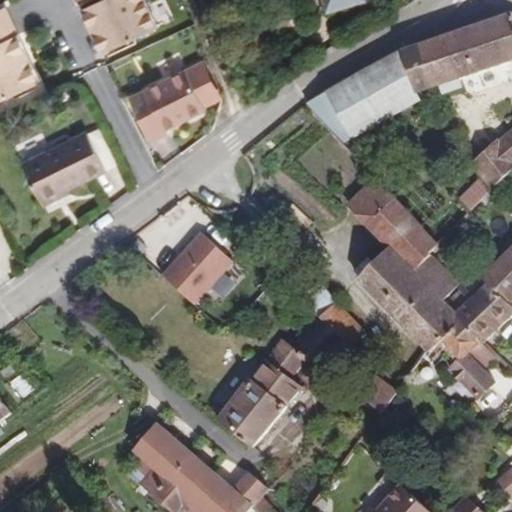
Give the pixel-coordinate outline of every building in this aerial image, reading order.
[(158,0),(130,0),(98,15),(106,33),(109,31),(121,58),(174,34),(158,0)] [(331,0),(336,11),(370,0),(331,0)] [(0,53),(0,110),(52,88),(39,58),(41,56),(21,11),(0,20),(0,31),(8,50),(0,53)] [(511,24),(416,59),(432,98),(511,71),(511,24)] [(432,98),(416,59),(338,102),(323,113),(357,149),(434,104),(432,98)] [(214,71),(199,79),(217,114),(232,107),(214,71)] [(217,114),(199,79),(143,106),(164,148),(180,141),(178,137),(192,129),(191,127),(200,122),(202,125),(218,117),(217,114)] [(102,137),(50,164),(70,203),(83,196),(82,193),(120,173),(102,137)] [(511,143),(511,142),(487,166),(499,180),(510,191),(511,189),(511,143)] [(70,203),(50,164),(39,170),(58,209),(70,203)] [(391,186),(385,178),(376,186),(383,194),(391,186)] [(428,180),(407,201),(451,249),(487,213),(476,202),(464,215),(428,180)] [(499,180),(476,202),(487,213),(510,191),(499,180)] [(405,252),(371,285),(442,361),(453,350),(477,328),(466,315),(454,301),(470,286),(444,256),(451,249),(407,201),(391,186),(383,194),(367,212),(405,252)] [(199,307),(238,260),(202,230),(164,277),(199,307)] [(466,315),(477,328),(499,351),(511,338),(511,265),(497,279),(492,274),(468,296),(475,306),(466,315)] [(336,282),(316,302),(326,314),(336,322),(348,308),(354,300),(336,282)] [(388,346),(348,308),(336,322),(352,338),(376,363),(388,346)] [(336,322),(326,314),(322,320),(326,324),(312,341),(308,338),(300,346),(297,344),(282,364),(301,381),(317,362),(327,370),(352,338),(336,322)] [(477,328),(453,350),(472,372),(464,380),(489,408),(508,390),(496,378),(511,363),(499,351),(477,328)] [(282,364),(267,383),(298,409),(312,389),(301,381),(282,364)] [(390,418),(406,399),(384,379),(367,396),(390,418)] [(0,434),(27,413),(3,382),(0,383),(0,434)] [(267,383),(232,426),(265,452),(298,409),(267,383)] [(250,493),(173,425),(147,454),(165,472),(152,488),(177,511),(270,511),(268,509),(280,494),(261,477),(250,493)] [(441,511),(412,484),(384,511),(441,511)] [(490,511),(478,500),(466,511),(490,511)]
